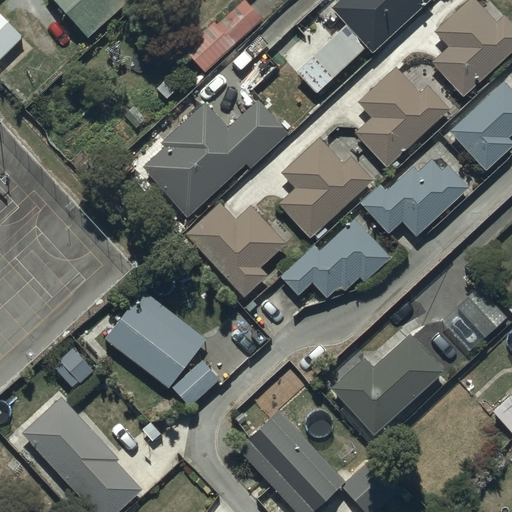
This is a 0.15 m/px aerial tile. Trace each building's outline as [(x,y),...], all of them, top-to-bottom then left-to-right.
[(56,0),(86,33),(123,0),(56,0)] [(183,46),(203,69),(262,17),(246,0),(241,0),(218,21),(215,18),(183,46)] [(316,89),(366,44),(370,48),(423,0),(334,0),(331,3),(347,22),(296,67),(316,89)] [(430,58),(461,93),(511,47),(511,21),(503,11),(495,18),(477,0),(463,0),(434,27),(447,43),(430,58)] [(0,54),(21,34),(0,12),(0,54)] [(354,129),(384,164),(449,107),(426,82),(418,89),(396,63),(357,97),(372,113),(354,129)] [(448,127),(484,166),(511,140),(511,139),(508,134),(511,130),(511,88),(502,78),(448,127)] [(141,163),(185,213),(246,160),(249,165),(287,131),(257,97),(227,124),(204,98),(158,138),(163,144),(141,163)] [(278,200),(309,234),(372,177),(351,153),(342,160),(319,135),(280,169),(294,185),(278,200)] [(359,199),(387,230),(401,216),(414,231),(467,184),(446,161),(440,167),(430,156),(416,167),(412,162),(384,187),(379,182),(359,199)] [(186,229),(242,293),(266,272),(257,262),(283,239),(250,201),(234,215),(220,199),(186,229)] [(280,274),(297,291),(311,278),(326,294),(339,282),(343,287),(358,273),(362,278),(390,252),(354,214),(318,248),(313,243),(280,274)] [(477,282),(454,302),(482,334),(505,315),(477,282)] [(105,335),(166,383),(203,336),(143,288),(105,335)] [(362,354),(332,382),(330,384),(372,431),(443,366),(408,328),(371,363),(362,354)] [(170,383),(188,403),(218,376),(200,356),(170,383)] [(490,407),(510,432),(511,430),(511,392),(510,390),(490,407)] [(21,428),(97,511),(110,511),(140,485),(115,457),(117,455),(61,392),(21,428)] [(237,444),(297,511),(304,511),(342,479),(279,408),(237,444)] [(340,483),(366,511),(368,511),(399,484),(371,454),(340,483)]
